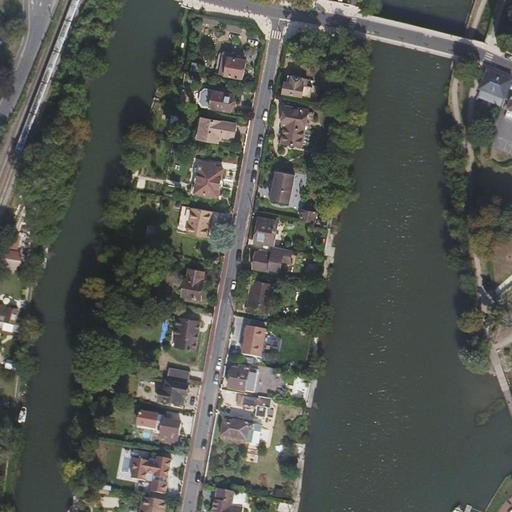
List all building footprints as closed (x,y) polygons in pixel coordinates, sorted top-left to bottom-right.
[(220,19),(201,16),(200,22),(219,25),(220,19)] [(347,44),(330,41),(328,53),(346,56),(347,44)] [(243,78),(246,58),(225,54),(221,72),(227,74),(227,75),(243,78)] [(505,108),(511,85),(511,79),(487,72),(478,100),(505,108)] [(285,94),(310,99),(311,97),(318,98),(320,86),(313,85),(314,78),(294,75),(292,82),(288,82),(287,82),(285,94)] [(234,102),(235,94),(215,91),(213,108),(235,111),(237,103),(234,102)] [(309,110),(288,107),(284,126),(287,126),(284,142),(303,145),(309,110)] [(220,136),(235,138),(237,124),(203,118),(199,138),(219,141),(220,136)] [(196,193),(220,196),(225,169),(216,168),(216,164),(201,162),(196,193)] [(270,202),(290,206),(297,175),(276,171),(270,202)] [(179,227),(189,229),(193,208),(182,207),(179,227)] [(189,229),(189,232),(210,235),(214,212),(193,208),(189,229)] [(315,221),(317,213),(302,211),(301,219),(315,221)] [(256,241),(274,244),(278,221),(260,218),(256,241)] [(146,237),(156,239),(157,226),(148,225),(146,237)] [(274,252),(272,252),(260,250),(260,252),(257,252),(255,268),(270,271),(274,252)] [(22,265),(23,262),(20,259),(20,257),(11,255),(9,263),(6,262),(6,259),(4,259),(1,266),(3,266),(2,268),(18,270),(18,267),(22,265)] [(306,275),(317,276),(318,264),(307,263),(306,275)] [(184,296),(202,299),(205,282),(204,282),(205,271),(190,269),(189,279),(187,279),(184,296)] [(269,314),(274,284),(254,280),(248,310),(269,314)] [(0,319),(14,324),(17,313),(10,310),(9,313),(0,310),(0,319)] [(177,347),(196,350),(201,321),(179,317),(176,336),(178,337),(177,347)] [(244,359),(264,360),(266,329),(245,328),(244,359)] [(240,370),(234,369),(230,388),(246,391),(250,368),(241,366),(240,370)] [(191,373),(169,369),(168,378),(190,382),(191,373)] [(187,396),(189,385),(167,382),(165,390),(162,390),(160,399),(164,400),(163,402),(181,405),(182,396),(187,396)] [(271,408),(272,399),(259,396),(258,399),(242,396),(240,404),(256,408),(255,416),(265,417),(267,408),(271,408)] [(178,442),(182,422),(164,419),(161,439),(178,442)] [(235,423),(225,421),(223,436),(255,442),(259,440),(262,427),(259,424),(236,419),(235,423)] [(242,511),(243,506),(233,505),(235,491),(219,488),(217,499),(214,498),(212,511),(215,511),(214,511),(242,511)] [(243,506),(246,493),(235,491),(233,505),(243,506)] [(164,511),(167,501),(146,497),(143,510),(141,510),(140,511),(164,511)]
